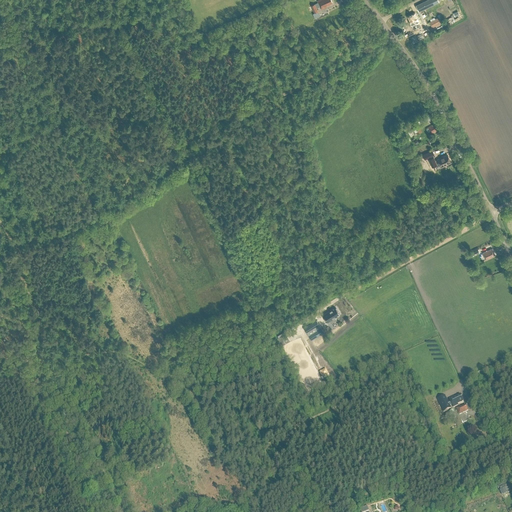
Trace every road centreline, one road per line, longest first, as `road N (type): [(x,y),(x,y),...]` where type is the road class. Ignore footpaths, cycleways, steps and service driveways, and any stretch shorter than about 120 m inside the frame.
road 1 (track): [(32,43),(137,18),(189,54),(236,60),(269,131),(282,195),(350,291)]
road 2 (unclassified): [(490,212),(437,102),(365,0)]
road 3 (track): [(372,45),(173,147)]
